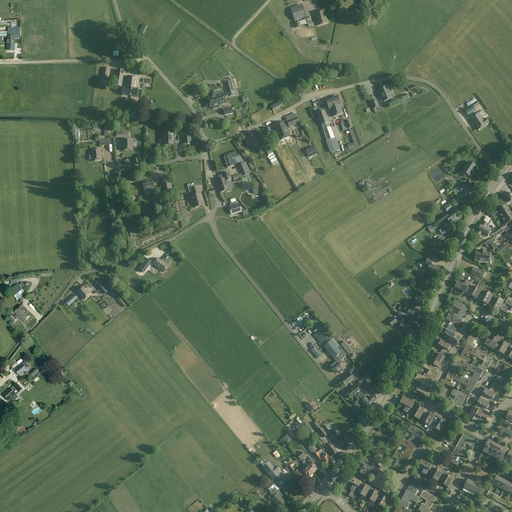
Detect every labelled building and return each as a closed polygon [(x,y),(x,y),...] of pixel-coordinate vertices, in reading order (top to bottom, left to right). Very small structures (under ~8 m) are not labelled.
[(295,21),(307,17),(302,5),(290,9),(295,21)] [(314,13),(318,26),(328,23),(324,10),(314,13)] [(313,23),(309,23),(307,20),(311,18),(311,16),(305,19),(307,25),(308,24),(308,26),(313,26),(313,23)] [(138,32),(143,35),(147,27),(143,24),(138,32)] [(14,51),(14,38),(20,38),(20,28),(8,28),(8,31),(8,36),(7,36),(7,37),(7,51),(14,51)] [(125,71),(117,69),(115,86),(122,87),(125,71)] [(352,71),(334,75),(335,80),(353,76),(352,71)] [(127,76),(125,87),(124,87),(123,95),(137,97),(138,89),(137,89),(139,78),(127,76)] [(234,81),(227,83),(229,92),(234,91),(237,90),(234,81)] [(394,97),(389,86),(387,87),(387,86),(383,88),(388,100),(392,99),(391,98),(394,97)] [(383,88),(378,90),(379,91),(376,92),(381,102),(383,101),(384,102),(388,100),(383,88)] [(211,98),(208,99),(209,103),(225,99),(224,94),(223,94),(223,92),(213,94),(213,96),(211,97),(211,98)] [(338,116),(343,114),(340,106),(341,105),(337,96),(332,98),(335,107),(338,116)] [(338,116),(335,107),(332,98),(326,101),(329,110),(330,109),(333,118),(338,116)] [(209,103),(210,108),(213,107),(214,109),(219,108),(219,105),(226,104),(225,99),(209,103)] [(370,102),(373,109),(379,107),(376,100),(370,102)] [(479,105),(477,101),(464,110),(468,116),(476,111),(474,108),(479,105)] [(282,106),(279,102),(271,106),(273,111),(282,106)] [(329,123),(324,111),(317,114),(321,126),(329,123)] [(486,119),(483,120),(479,113),(470,119),(473,124),(472,125),(473,127),(474,126),(478,131),(486,125),(489,123),(486,119)] [(296,117),(287,121),(290,128),(299,124),(296,117)] [(279,124),(285,139),(290,137),(284,122),(279,124)] [(285,139),(279,124),(273,126),(279,141),(285,139)] [(331,153),(339,150),(331,128),(323,130),(327,142),(331,153)] [(169,133),(169,131),(164,131),(164,145),(173,145),(173,139),(174,139),(174,137),(173,137),(173,133),(169,133)] [(259,136),(257,137),(254,133),(245,138),(246,140),(252,149),(261,144),(260,144),(263,143),(265,147),(269,145),(265,139),(266,139),(263,134),(259,136)] [(96,141),(99,141),(100,145),(111,143),(110,138),(105,139),(105,138),(99,139),(99,136),(95,137),(96,141)] [(133,139),(122,139),(122,145),(123,145),(123,151),(132,151),(132,143),(133,143),(133,139)] [(309,158),(317,154),(313,146),(305,150),(309,158)] [(93,161),(102,160),(100,149),(91,150),(93,161)] [(244,162),(242,157),(240,158),(238,152),(231,155),(234,165),(244,162)] [(267,154),(270,162),(276,160),(272,152),(267,154)] [(232,161),(228,162),(227,157),(223,158),(225,168),(233,166),(232,161)] [(239,165),(243,176),(250,174),(246,162),(239,165)] [(464,171),(461,175),(465,178),(467,176),(470,178),(471,175),(472,175),(474,172),(474,171),(476,168),(470,163),(468,165),(466,164),(462,169),(464,171)] [(225,179),(217,181),(221,192),(225,191),(227,192),(229,191),(230,189),(229,187),(228,186),(226,181),(231,180),(229,172),(223,174),(225,179)] [(144,190),(150,189),(151,193),(158,192),(157,185),(154,186),(153,181),(143,182),(144,190)] [(163,184),(164,192),(171,191),(170,183),(163,184)] [(191,197),(192,200),(194,208),(203,205),(201,199),(202,199),(200,194),(199,194),(197,187),(192,189),(194,196),(191,197)] [(220,205),(225,212),(229,209),(223,202),(220,205)] [(241,212),(239,204),(237,205),(236,202),(231,203),(232,206),(229,207),(232,215),(241,212)] [(444,207),(447,212),(453,209),(449,204),(444,207)] [(498,212),(502,218),(511,213),(507,207),(498,212)] [(446,218),(447,219),(446,220),(448,224),(449,223),(450,223),(459,217),(455,211),(446,218)] [(506,224),(511,220),(511,215),(511,213),(502,218),(506,224)] [(476,234),(480,236),(481,233),(484,235),(485,235),(487,236),(491,231),(488,230),(488,229),(485,228),(488,224),(484,222),(481,225),(476,234)] [(473,238),(469,243),(475,247),(478,243),(473,238)] [(480,261),(483,262),(483,261),(488,262),(489,254),(485,253),(485,251),(481,250),(480,252),(476,252),(475,260),(480,261)] [(153,265),(164,273),(169,266),(168,266),(172,261),(165,256),(162,261),(158,258),(153,265)] [(144,273),(151,262),(147,259),(139,270),(144,273)] [(429,273),(429,274),(432,275),(433,274),(436,275),(439,269),(431,265),(433,262),(427,259),(424,265),(427,267),(428,268),(426,271),(429,273)] [(485,272),(488,274),(489,271),(483,268),(482,271),(477,269),(474,268),(471,274),(479,277),(480,277),(482,278),(485,272)] [(108,291),(99,280),(95,284),(105,294),(108,291)] [(465,295),(468,289),(468,288),(471,283),(466,281),(463,286),(457,282),(453,288),(457,290),(457,289),(465,293),(464,295),(465,295)] [(474,292),(468,288),(468,289),(465,295),(468,296),(468,295),(476,299),(475,301),(476,301),(479,294),(485,283),(480,281),(478,285),(480,286),(479,288),(477,287),(474,292)] [(17,284),(9,290),(16,300),(24,294),(17,284)] [(77,292),(79,295),(80,295),(84,300),(90,295),(85,290),(86,289),(83,287),(77,292)] [(485,298),(479,294),(476,301),(479,302),(479,301),(487,305),(486,307),(487,307),(490,300),(493,295),(488,293),(485,298)] [(74,294),(65,303),(68,307),(78,298),(74,294)] [(511,299),(508,297),(505,304),(511,307),(510,312),(505,309),(503,312),(506,313),(506,314),(511,317),(511,299)] [(419,299),(417,304),(423,307),(425,301),(419,299)] [(490,308),(490,307),(498,311),(504,301),(499,299),(496,304),(490,300),(487,307),(490,308)] [(455,314),(453,316),(461,321),(469,308),(456,301),(452,307),(460,311),(457,315),(455,314)] [(14,312),(17,315),(14,317),(12,315),(9,318),(14,323),(17,320),(16,319),(19,316),(24,323),(31,316),(21,306),(14,312)] [(417,321),(420,314),(417,313),(417,312),(414,311),(413,311),(409,310),(406,316),(400,313),(398,317),(408,321),(410,318),(417,321)] [(444,325),(442,328),(454,334),(461,321),(453,316),(451,315),(449,314),(448,314),(445,320),(450,322),(448,327),(444,325)] [(392,327),(398,322),(394,317),(393,318),(392,317),(389,319),(390,320),(388,322),(392,327)] [(398,324),(401,325),(399,329),(408,334),(411,327),(405,324),(406,321),(401,318),(398,324)] [(324,347),(333,339),(324,328),(323,326),(318,330),(319,332),(315,335),(324,347)] [(456,335),(454,334),(442,328),(442,327),(439,332),(449,337),(445,343),(445,344),(450,346),(451,347),(453,344),(452,343),(456,335)] [(475,340),(482,344),(485,338),(472,330),(467,340),(469,341),(467,344),(473,348),(475,345),(472,344),(475,340)] [(497,345),(502,335),(499,333),(496,338),(494,337),(492,342),(487,340),(484,345),(493,350),(496,345),(497,345)] [(503,355),(506,350),(511,340),(508,338),(506,343),(504,343),(501,348),(497,345),(496,345),(493,350),(503,355)] [(343,351),(333,339),(324,347),(334,359),(343,351)] [(446,354),(450,346),(445,344),(445,343),(440,341),(438,345),(443,348),(439,354),(446,358),(447,355),(446,354)] [(352,351),(347,344),(343,347),(348,354),(352,351)] [(467,358),(469,354),(476,358),(480,352),(473,348),(467,344),(459,358),(468,362),(469,360),(467,358)] [(511,351),(511,353),(506,350),(503,355),(511,360),(511,351)] [(445,358),(446,358),(439,354),(434,352),(432,357),(437,359),(433,365),(438,368),(439,369),(441,366),(440,365),(444,357),(445,358)] [(493,359),(480,352),(476,358),(483,362),(481,366),(479,365),(477,367),(477,368),(485,372),(493,359)] [(458,370),(460,366),(467,370),(471,364),(468,362),(459,358),(457,357),(450,370),(458,375),(459,374),(460,372),(458,370)] [(424,374),(423,377),(431,381),(438,368),(433,365),(425,361),(422,367),(429,371),(427,375),(424,374)] [(22,364),(14,371),(18,375),(29,366),(25,362),(22,365),(22,364)] [(338,371),(340,373),(343,371),(336,362),(330,367),(335,373),(338,371)] [(472,378),(470,377),(468,380),(476,384),(483,371),(485,372),(477,368),(477,367),(471,364),(467,370),(474,374),(472,378)] [(497,379),(505,384),(506,384),(507,381),(505,380),(507,375),(511,378),(511,370),(505,366),(497,379)] [(460,383),(463,377),(459,374),(458,375),(450,370),(443,383),(451,388),(453,385),(451,383),(453,379),(460,383)] [(349,374),(341,381),(345,386),(351,382),(352,384),(354,383),(355,385),(360,382),(355,375),(352,377),(349,374)] [(424,394),(431,381),(423,377),(418,374),(415,380),(422,384),(419,388),(417,387),(415,390),(424,394)] [(468,380),(463,377),(460,383),(467,387),(465,391),(462,390),(461,393),(467,396),(467,397),(469,398),(476,384),(468,380)] [(497,396),(499,393),(496,392),(498,388),(506,392),(509,386),(506,384),(505,384),(497,379),(496,378),(489,391),(489,392),(497,396)] [(361,381),(356,386),(365,396),(370,390),(361,381)] [(10,389),(3,396),(8,401),(10,399),(13,402),(18,397),(16,395),(19,393),(22,390),(16,384),(13,387),(10,390),(10,389)] [(353,388),(347,393),(351,398),(352,397),(357,403),(360,400),(357,395),(360,392),(356,386),(354,384),(351,386),(353,388)] [(464,407),(462,406),(467,397),(467,396),(461,393),(454,389),(451,395),(455,398),(451,405),(461,411),(464,407)] [(497,396),(489,392),(489,391),(485,389),(480,399),(484,402),(485,402),(488,397),(492,400),(493,398),(499,402),(500,398),(497,396)] [(365,408),(366,408),(368,404),(367,403),(369,401),(368,400),(365,397),(362,400),(363,401),(360,404),(365,408)] [(371,397),(368,400),(369,401),(367,403),(368,404),(366,408),(369,410),(373,405),(373,404),(376,401),(371,397)] [(408,414),(411,409),(414,403),(413,404),(405,400),(406,399),(403,397),(400,403),(406,407),(403,412),(408,414)] [(479,411),(482,407),(487,410),(488,408),(493,411),(495,408),(485,402),(484,402),(480,399),(474,409),(475,409),(479,411)] [(425,409),(424,411),(416,406),(417,405),(414,403),(411,409),(417,413),(414,418),(419,421),(421,416),(425,409)] [(479,411),(475,409),(474,409),(473,408),(468,418),(473,420),(475,416),(481,419),(481,417),(487,420),(489,417),(479,411)] [(428,411),(425,409),(421,416),(427,419),(425,424),(429,427),(435,417),(427,412),(428,411)] [(430,427),(432,422),(438,425),(436,430),(440,433),(446,423),(438,418),(439,417),(436,415),(435,417),(429,427),(430,427)] [(296,423),(294,425),(298,429),(304,425),(299,418),(295,420),(299,424),(298,425),(296,423)] [(313,425),(324,438),(327,436),(327,435),(322,428),(322,429),(316,422),(313,425)] [(409,438),(408,441),(416,446),(423,433),(410,425),(407,431),(414,435),(412,440),(409,438)] [(335,439),(340,445),(341,445),(343,444),(343,443),(345,441),(342,438),(343,437),(337,431),(332,435),(335,439)] [(464,453),(465,450),(463,448),(465,444),(472,448),(476,442),(463,435),(455,448),(464,453)] [(408,459),(416,446),(408,441),(403,438),(400,444),(407,448),(404,453),(402,451),(400,454),(408,459)] [(488,441),(482,452),(487,455),(493,443),(488,441)] [(497,446),(493,443),(487,455),(491,457),(497,446)] [(331,453),(333,455),(337,452),(332,446),(330,444),(325,448),(327,450),(330,453),(331,453)] [(329,459),(326,455),(323,452),(319,455),(317,453),(311,445),(309,447),(307,448),(314,456),(318,462),(321,460),(326,465),(330,462),(328,459),(329,459)] [(371,458),(369,461),(375,464),(377,466),(385,452),(372,445),(368,451),(376,455),(373,459),(371,458)] [(496,460),(502,448),(497,446),(491,457),(496,460)] [(468,455),(464,453),(455,448),(448,461),(456,466),(458,462),(455,461),(458,457),(465,461),(468,455)] [(507,451),(502,448),(496,460),(501,462),(507,451)] [(305,457),(301,451),(296,455),(301,461),(301,460),(303,462),(305,461),(303,459),(305,457)] [(400,454),(395,451),(392,457),(397,460),(393,467),(401,472),(408,459),(400,454)] [(360,473),(368,477),(375,464),(369,461),(362,457),(359,463),(366,467),(364,471),(361,470),(360,473)] [(306,464),(304,461),(302,463),(305,466),(307,468),(313,474),(317,470),(315,468),(318,465),(313,461),(314,461),(312,458),(306,464)] [(426,476),(429,471),(433,465),(432,464),(432,466),(424,461),(425,460),(422,458),(418,465),(424,468),(421,473),(426,476)] [(275,466),(273,468),(269,464),(264,468),(276,482),(281,478),(276,473),(279,470),(275,466)] [(437,482),(440,477),(443,471),(443,472),(440,470),(435,468),(435,466),(433,465),(429,471),(435,474),(432,479),(437,482)] [(307,476),(309,478),(313,474),(307,468),(305,466),(300,471),(306,477),(307,476)] [(446,472),(443,471),(440,477),(446,481),(443,486),(448,488),(454,478),(446,474),(446,472)] [(351,490),(348,496),(352,498),(358,487),(361,483),(351,477),(348,482),(353,485),(350,490),(351,490)] [(414,477),(406,490),(415,495),(416,492),(414,490),(416,486),(424,490),(427,484),(414,477)] [(492,484),(498,487),(502,480),(496,477),(492,484)] [(282,480),(277,484),(281,490),(286,486),(282,480)] [(289,485),(296,492),(295,493),(301,488),(294,480),(288,485),(289,485)] [(464,488),(469,491),(473,483),(468,480),(464,488)] [(508,483),(502,480),(498,487),(504,490),(508,483)] [(363,490),(360,495),(361,496),(358,501),(362,503),(367,493),(370,488),(361,483),(358,487),(363,490)] [(479,486),(473,483),(469,491),(475,494),(479,486)] [(485,489),(479,486),(475,494),(481,497),(485,489)] [(280,497),(282,494),(275,487),(270,492),(271,494),(269,496),(270,497),(269,497),(276,504),(275,506),(279,510),(280,508),(286,503),(280,497)] [(367,493),(372,496),(369,501),(371,501),(368,507),(371,509),(377,498),(380,494),(370,488),(367,493)] [(420,497),(415,495),(406,490),(399,503),(407,508),(409,505),(407,504),(409,499),(416,503),(420,497)] [(423,491),(420,497),(427,501),(425,505),(422,504),(420,507),(429,511),(436,498),(423,491)] [(380,494),(377,498),(382,501),(379,506),(380,507),(377,511),(381,511),(389,499),(380,494)] [(399,503),(394,511),(411,511),(412,511),(407,508),(399,503)]
